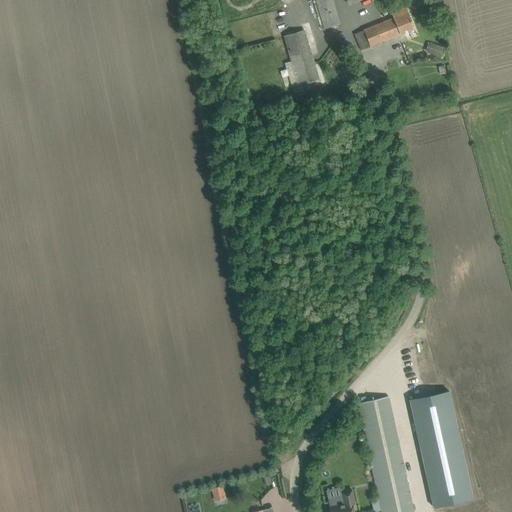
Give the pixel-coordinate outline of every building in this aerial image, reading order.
[(316,0),(325,29),(340,24),(332,0),(316,0)] [(354,34),(357,41),(361,50),(414,29),(410,20),(404,6),(391,11),(394,17),(364,30),(354,34)] [(287,12),(275,15),(280,33),(292,29),(287,12)] [(304,30),(283,36),(291,61),(285,63),(287,69),(293,67),(298,86),(320,79),(304,30)] [(432,54),(441,57),(444,47),(435,44),(432,54)] [(475,492),(451,384),(412,393),(436,500),(475,492)] [(357,403),(381,511),(412,511),(413,511),(388,396),(357,403)] [(224,485),(212,487),(215,500),(227,497),(224,485)] [(328,499),(330,506),(330,511),(354,511),(353,503),(355,503),(352,490),(341,492),(342,496),(328,499)]
